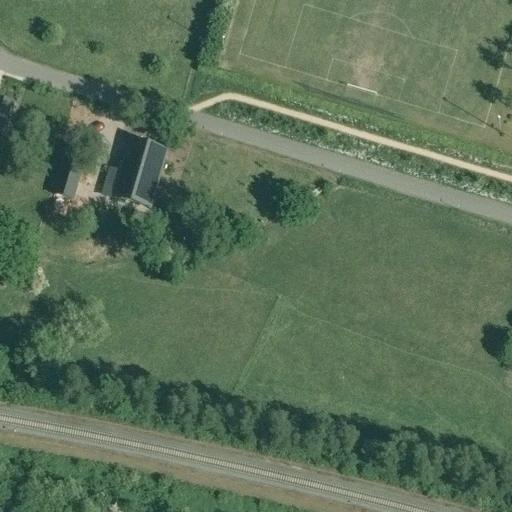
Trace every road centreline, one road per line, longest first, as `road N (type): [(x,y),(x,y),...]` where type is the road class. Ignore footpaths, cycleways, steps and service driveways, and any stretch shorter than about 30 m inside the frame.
road 1 (unclassified): [(511,216),(0,61)]
road 2 (unknown): [(312,156),(248,200),(91,261),(0,285)]
